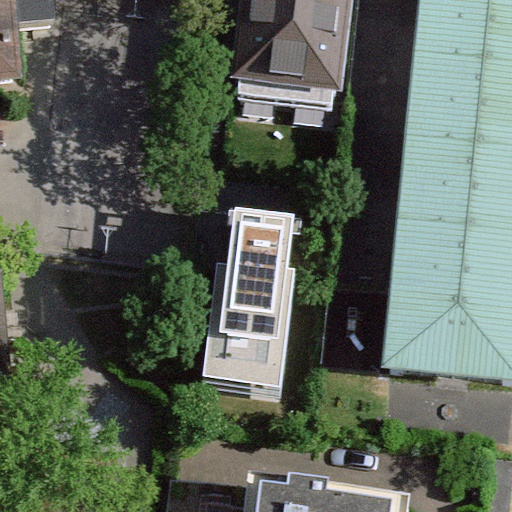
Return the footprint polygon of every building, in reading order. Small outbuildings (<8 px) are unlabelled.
[(12,0),(0,0),(0,87),(15,87),(12,0)] [(349,0),(246,0),(235,88),(337,101),(349,0)] [(511,0),(428,0),(413,241),(405,366),(511,376),(511,0)] [(222,263),(205,398),(280,407),(296,275),(283,268),(289,219),(235,213),(229,264),(222,263)] [(0,412),(14,411),(5,276),(0,276),(0,412)] [(124,511),(127,485),(0,473),(0,511),(124,511)] [(406,511),(408,497),(264,488),(260,511),(406,511)]
